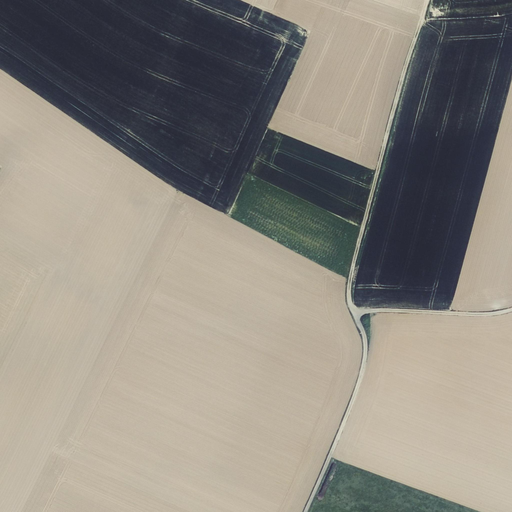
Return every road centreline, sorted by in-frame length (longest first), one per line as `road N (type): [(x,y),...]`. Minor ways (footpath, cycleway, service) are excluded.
road 1 (track): [(426,0),(396,138),(349,279),(355,313)]
road 2 (unclassified): [(355,313),(364,361),(305,511)]
road 3 (unclassified): [(355,313),(511,310)]
